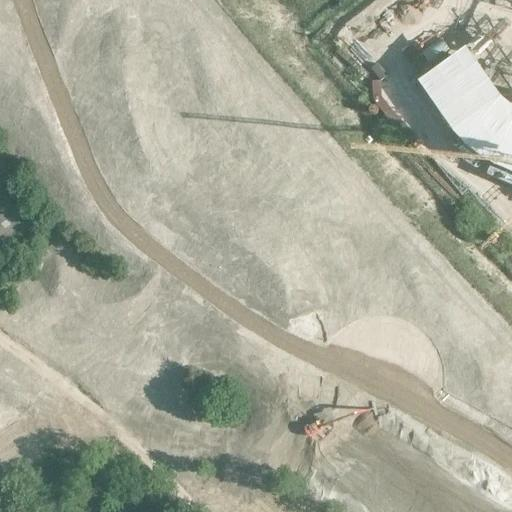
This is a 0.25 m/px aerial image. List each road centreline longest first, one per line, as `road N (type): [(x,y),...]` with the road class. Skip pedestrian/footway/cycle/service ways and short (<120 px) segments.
road 1 (track): [(0,346),(42,368),(220,511)]
road 2 (unknown): [(267,416),(360,511)]
